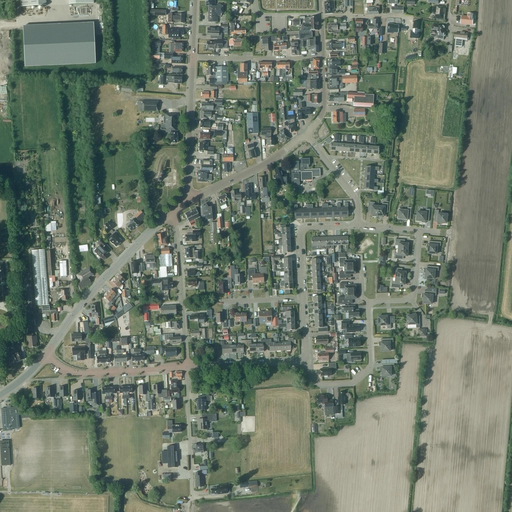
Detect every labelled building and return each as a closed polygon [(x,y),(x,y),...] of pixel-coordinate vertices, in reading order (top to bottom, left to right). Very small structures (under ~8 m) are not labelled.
[(391,5),(391,6),(390,13),(402,13),(402,7),(395,7),(395,5),(394,0),(387,0),(387,4),(391,5)] [(324,2),(324,14),(332,14),(332,10),(333,10),(333,2),(324,2)] [(220,4),(216,4),(216,6),(214,6),(208,6),(208,22),(215,23),(215,22),(217,22),(217,18),(217,16),(220,16),(220,14),(222,14),(222,6),(220,6),(220,4)] [(435,19),(444,20),(446,6),(443,5),(443,8),(435,7),(434,15),(435,15),(435,19)] [(367,11),(367,15),(378,14),(379,7),(379,6),(376,6),(376,7),(367,8),(365,8),(365,11),(367,11)] [(176,23),(183,23),(183,15),(176,14),(176,15),(175,15),(175,14),(168,14),(168,23),(175,23),(176,23)] [(461,16),(460,24),(472,25),(474,14),(467,14),(467,17),(461,16)] [(311,32),(311,31),(317,30),(317,18),(304,18),(304,22),(304,25),(301,25),(301,31),(298,31),(299,41),(308,38),(312,38),(312,32),(311,32)] [(367,25),(367,29),(369,29),(377,29),(378,26),(378,19),(372,19),(372,25),(370,25),(367,25)] [(234,34),(234,35),(241,34),(241,33),(245,33),(245,29),(235,29),(235,26),(235,22),(229,22),(229,34),(234,34)] [(410,32),(409,38),(418,39),(419,32),(420,32),(420,30),(419,29),(419,22),(413,22),(412,32),(410,32)] [(95,64),(93,23),(23,26),(25,67),(95,64)] [(339,24),(339,25),(339,26),(336,26),(336,24),(327,24),(327,33),(333,33),(333,34),(336,34),(336,31),(337,31),(337,30),(339,30),(346,30),(346,24),(339,24)] [(393,25),(393,24),(387,24),(386,33),(393,33),(393,32),(398,33),(398,25),(393,25)] [(433,24),(431,37),(438,38),(438,39),(443,40),(443,36),(445,36),(445,32),(444,32),(443,32),(444,31),(445,27),(444,26),(433,24)] [(183,29),(175,29),(168,28),(168,38),(178,39),(178,35),(183,35),(183,29)] [(207,28),(207,35),(213,36),(213,39),(221,39),(221,34),(218,34),(219,29),(207,28)] [(455,33),(454,39),(456,39),(455,46),(462,47),(462,40),(467,40),(468,33),(464,33),(460,32),(460,34),(455,33)] [(271,42),(275,41),(276,44),(273,45),(273,51),(280,50),(279,44),(279,40),(279,37),(276,37),(276,36),(270,37),(271,42)] [(287,41),(287,36),(279,37),(279,40),(279,44),(280,50),(286,50),(286,44),(283,44),(283,41),(287,41)] [(246,38),(241,38),(234,39),(234,40),(233,41),(233,46),(242,46),(241,43),(246,43),(246,38)] [(269,38),(259,38),(260,47),(265,47),(265,51),(270,51),(269,38)] [(312,39),(307,39),(307,48),(311,48),(311,53),(318,53),(318,45),(317,45),(317,39),(312,39)] [(224,41),(215,40),(215,43),(207,42),(206,49),(214,49),(214,48),(224,49),(224,41)] [(154,46),(160,46),(160,41),(150,41),(150,51),(154,51),(154,46)] [(290,42),(291,56),(299,56),(299,51),(298,51),(297,41),(290,42)] [(335,49),(341,49),(341,43),(335,43),(335,42),(328,42),(328,51),(335,51),(335,49)] [(179,43),(174,43),(173,52),(178,52),(182,52),(183,43),(179,43)] [(171,63),(177,63),(177,64),(182,64),(182,56),(177,55),(177,58),(172,58),(172,54),(164,54),(164,59),(171,59),(171,63)] [(308,69),(308,74),(310,75),(318,74),(318,70),(313,70),(313,69),(318,69),(318,68),(319,68),(319,66),(318,66),(318,63),(319,63),(319,60),(318,60),(310,60),(310,69),(308,69)] [(237,73),(238,73),(238,76),(237,76),(237,83),(246,83),(246,76),(246,73),(246,64),(240,64),(240,68),(237,68),(237,73)] [(206,76),(210,76),(210,78),(209,78),(209,84),(215,84),(215,82),(215,76),(213,76),(213,67),(206,68),(206,76)] [(215,82),(227,82),(227,67),(215,67),(215,76),(215,82)] [(174,76),(159,76),(159,85),(165,86),(165,83),(173,83),(173,84),(181,84),(181,78),(174,77),(174,76)] [(342,82),(342,83),(356,83),(356,76),(341,76),(342,78),(338,78),(338,77),(329,78),(329,90),(338,90),(338,82),(342,82)] [(313,90),(319,90),(319,81),(313,81),(312,81),(309,81),(305,80),(305,90),(312,90),(312,89),(313,89),(313,90)] [(334,103),(338,102),(343,103),(343,98),(346,98),(346,102),(353,103),(353,107),(372,108),(373,95),(365,95),(364,96),(364,94),(347,93),(339,93),(339,96),(338,96),(338,95),(329,95),(329,101),(334,101),(334,103)] [(313,102),(313,104),(319,104),(319,95),(307,95),(307,102),(313,102)] [(201,103),(201,110),(205,110),(213,111),(213,110),(218,110),(218,106),(221,106),(221,100),(214,100),(214,103),(213,103),(205,103),(205,104),(201,103)] [(142,101),(141,111),(158,112),(158,102),(142,101)] [(304,115),(310,115),(310,109),(297,111),(298,120),(305,120),(304,115)] [(346,114),(342,114),(342,112),(333,112),(333,117),(332,117),(332,119),(333,119),(333,123),(346,123),(346,114)] [(247,114),(248,134),(258,133),(257,113),(247,114)] [(161,128),(161,132),(163,132),(164,132),(164,133),(167,133),(171,133),(171,143),(177,143),(177,131),(177,115),(163,115),(163,124),(161,124),(161,128)] [(288,115),(288,119),(289,129),(290,128),(291,132),(296,132),(295,123),(294,123),(294,119),(294,115),(288,115)] [(260,129),(261,135),(264,135),(264,139),(266,139),(267,146),(274,145),(273,138),(270,138),(270,135),(270,128),(260,129)] [(279,131),(281,134),(277,137),(282,143),(288,138),(282,129),(279,131)] [(200,133),(199,139),(203,139),(203,140),(209,140),(209,138),(213,138),(213,136),(222,136),(223,131),(218,131),(214,131),(214,133),(200,133)] [(199,152),(201,152),(201,151),(207,151),(207,154),(213,155),(213,147),(207,147),(208,143),(199,142),(199,152)] [(247,145),(250,159),(256,158),(255,154),(256,153),(255,150),(254,150),(253,147),(254,147),(253,143),(247,145)] [(229,173),(229,169),(230,169),(230,165),(229,165),(229,162),(233,162),(233,154),(222,155),(222,162),(222,165),(223,169),(224,173),(229,173)] [(292,174),(291,174),(291,186),(299,185),(299,179),(301,179),(301,180),(311,180),(311,177),(320,176),(319,170),(304,170),(304,168),(304,165),(309,165),(309,158),(300,159),(301,164),(299,164),(299,162),(291,162),(292,171),(292,174)] [(365,166),(364,174),(374,175),(374,170),(378,171),(379,167),(365,166)] [(276,175),(273,176),(275,183),(277,182),(279,187),(286,185),(289,185),(289,175),(282,175),(281,172),(280,168),(274,170),(276,175)] [(197,181),(207,182),(207,181),(210,181),(211,180),(212,175),(208,175),(208,171),(198,171),(197,181)] [(364,174),(364,182),(373,182),(377,183),(378,180),(374,179),(374,175),(364,174)] [(268,186),(265,186),(264,178),(259,178),(259,187),(261,187),(261,189),(260,189),(260,198),(269,198),(268,186)] [(364,182),(363,190),(377,191),(377,187),(373,187),(373,182),(364,182)] [(245,189),(246,201),(256,200),(255,194),(251,194),(251,192),(251,188),(250,184),(245,185),(245,189)] [(231,192),(232,202),(237,201),(237,200),(241,199),(240,194),(237,194),(236,191),(231,192)] [(228,200),(225,194),(217,198),(218,202),(220,207),(226,204),(224,202),(228,200)] [(371,216),(377,217),(378,206),(374,206),(374,202),(368,202),(367,210),(371,210),(370,215),(371,215),(371,216)] [(344,208),(340,208),(340,217),(348,217),(347,207),(347,203),(344,204),(344,208)] [(378,206),(377,217),(382,217),(382,216),(383,216),(384,211),(387,211),(388,204),(382,203),(381,206),(378,206)] [(207,220),(207,221),(212,221),(212,213),(213,213),(213,207),(208,207),(206,204),(201,206),(202,211),(200,211),(201,220),(207,220)] [(327,204),(324,204),(325,218),(332,218),(332,208),(327,208),(327,204)] [(297,205),(294,205),(294,219),(302,219),(302,209),(297,209),(297,205)] [(312,205),(309,205),(310,219),(317,218),(317,209),(312,209),(312,205)] [(402,221),(406,221),(406,219),(410,220),(411,208),(407,207),(407,211),(398,210),(397,219),(402,219),(402,221)] [(184,214),(190,226),(196,223),(194,219),(199,217),(195,209),(184,214)] [(421,223),(425,223),(425,221),(428,221),(429,209),(425,209),(425,212),(416,212),(416,221),(421,221),(421,223)] [(436,222),(436,224),(440,225),(440,223),(445,223),(446,214),(438,214),(438,210),(434,210),(433,222),(436,222)] [(140,212),(135,217),(139,222),(144,217),(143,215),(140,212)] [(122,221),(125,224),(132,217),(128,213),(123,218),(124,219),(122,221)] [(127,227),(131,231),(135,227),(136,227),(139,224),(133,219),(126,226),(127,227)] [(114,227),(109,221),(104,225),(110,231),(114,227)] [(210,223),(211,243),(217,243),(216,234),(219,234),(219,230),(216,230),(216,223),(210,223)] [(281,228),(282,233),(282,234),(290,234),(289,227),(286,228),(286,224),(280,224),(280,228),(281,228)] [(185,242),(191,241),(191,242),(195,242),(195,239),(200,239),(200,230),(192,230),(193,234),(185,235),(185,242)] [(114,233),(108,239),(112,244),(113,243),(116,247),(117,246),(118,246),(119,246),(119,245),(121,242),(117,237),(118,237),(114,233)] [(163,234),(157,235),(159,246),(168,245),(167,238),(163,238),(163,234)] [(398,245),(397,249),(408,250),(409,245),(407,245),(408,244),(402,243),(403,240),(395,239),(394,245),(398,245)] [(97,243),(100,246),(94,252),(101,258),(104,260),(105,260),(107,258),(106,258),(107,257),(106,255),(108,252),(103,247),(106,245),(101,240),(97,243)] [(440,246),(440,242),(428,241),(428,244),(426,244),(426,248),(427,248),(427,253),(436,254),(436,246),(440,246)] [(199,251),(194,252),(193,249),(186,249),(186,258),(195,258),(195,260),(198,260),(199,263),(203,263),(202,259),(200,260),(199,251)] [(408,250),(397,249),(397,253),(394,253),(393,259),(401,259),(401,256),(406,256),(406,255),(408,256),(408,250)] [(44,250),(31,251),(35,306),(48,305),(44,250)] [(55,276),(53,251),(46,251),(48,276),(55,276)] [(158,255),(159,267),(172,266),(171,254),(169,254),(161,255),(158,255)] [(145,264),(152,263),(152,268),(156,267),(155,263),(154,263),(153,255),(145,255),(145,264)] [(279,261),(279,257),(271,257),(271,265),(275,265),(275,261),(279,261)] [(343,263),(343,267),(354,267),(354,260),(345,261),(345,258),(338,258),(338,263),(343,263)] [(138,277),(141,277),(140,265),(137,266),(137,262),(132,263),(133,274),(137,273),(138,277)] [(243,284),(243,275),(243,274),(239,275),(238,274),(237,269),(234,269),(234,266),(230,266),(230,278),(231,278),(234,278),(234,280),(235,281),(235,285),(239,285),(239,284),(243,284)] [(426,269),(424,269),(423,273),(425,273),(424,278),(433,279),(434,271),(438,271),(438,267),(426,266),(426,269)] [(260,274),(257,274),(258,283),(264,283),(263,275),(267,274),(266,267),(259,268),(260,274)] [(354,267),(343,267),(343,272),(339,272),(339,278),(346,278),(346,274),(354,274),(354,267)] [(80,283),(77,285),(80,290),(91,283),(88,278),(93,274),(89,268),(76,276),(80,283)] [(395,274),(395,278),(406,279),(406,273),(405,273),(405,272),(400,272),(400,268),(392,268),(392,274),(395,274)] [(258,283),(257,274),(255,274),(254,269),(247,270),(248,276),(252,276),(252,284),(258,283)] [(119,275),(116,279),(121,284),(125,280),(119,275)] [(228,287),(231,286),(231,290),(231,278),(230,278),(230,275),(228,275),(228,278),(222,278),(222,282),(218,282),(219,294),(227,293),(227,288),(228,287)] [(169,284),(168,278),(161,279),(162,291),(168,290),(168,289),(172,289),(172,283),(169,284)] [(406,279),(395,278),(394,281),(391,281),(391,287),(398,288),(399,285),(404,285),(404,284),(405,284),(406,279)] [(121,284),(116,279),(112,282),(118,288),(121,284)] [(188,280),(188,286),(192,286),(192,287),(197,287),(197,286),(198,286),(199,290),(204,290),(203,282),(196,282),(196,280),(188,280)] [(344,289),(345,293),(355,292),(355,286),(346,286),(346,283),(339,283),(339,289),(344,289)] [(60,298),(62,298),(62,301),(68,301),(67,295),(68,295),(68,289),(59,290),(60,298)] [(111,290),(107,293),(113,299),(116,295),(111,290)] [(436,292),(424,291),(423,294),(421,294),(421,298),(423,298),(422,303),(431,304),(432,295),(435,296),(436,292)] [(355,292),(345,293),(345,297),(338,297),(338,304),(347,304),(347,299),(355,299),(355,292)] [(113,299),(107,293),(104,297),(109,302),(111,301),(113,299)] [(91,314),(96,314),(96,318),(100,317),(98,304),(90,305),(91,314)] [(22,306),(23,316),(32,315),(31,308),(28,309),(28,305),(22,306)] [(161,307),(162,316),(176,315),(175,306),(161,307)] [(358,317),(358,310),(349,310),(348,306),(341,306),(341,313),(348,312),(348,317),(358,317)] [(251,319),(246,320),(246,313),(240,313),(240,322),(244,322),(244,325),(251,325),(251,319)] [(194,321),(198,321),(198,323),(205,323),(204,314),(193,315),(193,316),(189,316),(190,321),(194,320),(194,321)] [(222,323),(223,328),(227,327),(226,320),(223,321),(222,314),(216,314),(216,323),(222,323)] [(407,324),(415,324),(415,328),(419,328),(419,316),(415,316),(415,314),(411,314),(412,315),(406,316),(407,324)] [(377,317),(378,325),(386,325),(386,329),(390,329),(390,317),(387,317),(386,315),(382,315),(383,316),(377,317)] [(322,321),(314,322),(314,328),(317,328),(317,332),(327,332),(327,326),(322,326),(322,323),(322,321)] [(341,322),(341,326),(346,326),(346,333),(355,332),(359,332),(359,326),(355,326),(355,325),(349,325),(349,321),(341,322)] [(172,322),(165,323),(165,329),(171,328),(171,330),(179,330),(179,322),(172,323),(172,322)] [(201,336),(202,339),(212,338),(212,329),(202,329),(199,329),(199,330),(193,331),(193,332),(190,332),(190,336),(201,336)] [(28,337),(27,337),(28,349),(36,348),(35,341),(36,341),(36,337),(32,337),(32,334),(28,335),(28,337)] [(164,340),(169,340),(169,344),(177,344),(177,343),(180,343),(180,338),(172,338),(172,334),(164,335),(164,340)] [(352,335),(345,335),(345,347),(360,346),(359,339),(352,339),(352,335)] [(315,344),(323,343),(323,344),(327,344),(327,336),(323,336),(323,337),(315,337),(315,344)] [(288,341),(283,342),(283,351),(290,350),(290,344),(293,344),(293,338),(287,338),(288,341)] [(393,342),(392,338),(380,339),(381,342),(379,342),(379,346),(380,346),(381,351),(389,351),(389,342),(393,342)] [(271,339),(264,340),(265,346),(269,345),(269,352),(276,351),(276,342),(271,342),(271,339)] [(251,340),(245,341),(246,347),(249,347),(249,352),(256,352),(256,343),(251,344),(251,340)] [(260,343),(256,343),(256,352),(263,352),(263,346),(265,346),(264,340),(260,340),(260,343)] [(240,344),(235,344),(236,353),(243,353),(243,350),(246,350),(246,347),(245,341),(240,341),(240,344)] [(229,354),(229,345),(224,345),(223,342),(218,342),(219,348),(222,348),(222,354),(229,354)] [(14,355),(17,362),(23,359),(21,352),(19,353),(16,345),(10,347),(13,355),(14,355)] [(154,349),(156,349),(155,346),(146,347),(146,355),(154,355),(154,349)] [(84,347),(72,348),(72,355),(77,355),(77,360),(83,360),(83,355),(85,354),(84,347)] [(160,354),(164,353),(164,352),(165,352),(165,357),(169,357),(169,356),(176,356),(176,349),(164,349),(164,348),(160,348),(160,354)] [(324,353),(318,354),(318,360),(322,360),(322,361),(328,360),(328,352),(333,352),(333,348),(325,348),(325,352),(324,352),(324,353)] [(360,360),(360,353),(346,354),(347,362),(351,362),(351,360),(360,360)] [(321,369),(321,376),(324,376),(324,377),(327,377),(327,375),(331,375),(331,368),(336,368),(335,363),(328,363),(329,368),(321,369)] [(380,367),(380,371),(382,371),(382,376),(390,376),(390,367),(393,367),(393,363),(382,364),(382,367),(380,367)] [(169,382),(169,384),(171,384),(171,393),(178,393),(178,382),(169,382)] [(138,386),(139,395),(145,395),(145,402),(149,402),(149,392),(150,392),(149,389),(146,390),(145,386),(138,386)] [(59,387),(59,397),(67,396),(66,387),(59,387)] [(32,389),(32,398),(40,398),(39,388),(32,389)] [(45,388),(46,397),(53,397),(53,388),(45,388)] [(98,393),(94,393),(94,390),(90,390),(86,391),(87,400),(87,401),(88,401),(88,402),(92,402),(92,406),(99,406),(98,393)] [(73,391),(73,401),(81,400),(80,391),(73,391)] [(344,392),(338,393),(339,397),(338,397),(338,404),(339,406),(335,406),(335,413),(340,413),(340,410),(342,410),(342,404),(345,404),(345,397),(344,397),(344,392)] [(317,403),(321,403),(321,405),(324,404),(324,408),(333,407),(333,400),(327,401),(327,394),(322,395),(316,396),(317,403)] [(197,400),(198,410),(206,410),(206,402),(209,402),(209,396),(203,396),(203,400),(197,400)] [(17,408),(1,409),(3,430),(4,431),(10,431),(12,429),(19,429),(17,408)] [(198,420),(199,430),(207,430),(207,421),(216,421),(216,415),(206,415),(206,419),(198,420)] [(167,430),(169,430),(172,430),(173,433),(180,433),(180,426),(177,427),(177,426),(172,426),(172,425),(167,425),(167,430)] [(8,442),(0,442),(0,453),(1,466),(10,466),(8,442)] [(194,449),(193,449),(193,453),(196,453),(201,452),(204,452),(203,444),(193,445),(194,449)] [(168,467),(177,467),(176,447),(167,447),(168,467)] [(194,475),(195,487),(203,487),(202,476),(200,476),(200,472),(195,473),(195,475),(194,475)] [(216,486),(216,488),(210,489),(211,494),(214,494),(215,495),(217,495),(227,494),(226,485),(216,486)]
